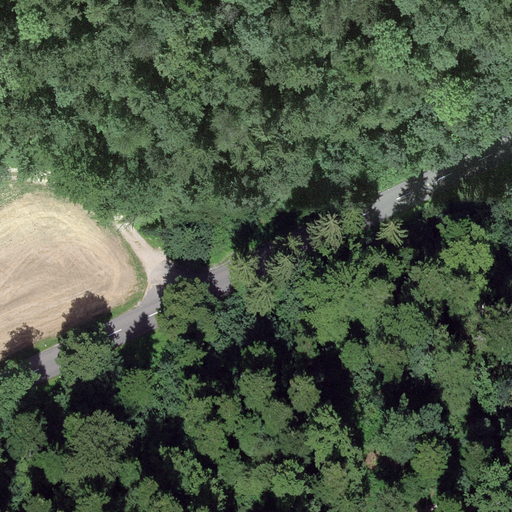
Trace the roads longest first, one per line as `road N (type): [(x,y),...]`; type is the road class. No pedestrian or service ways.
road 1 (tertiary): [(511,149),(0,390)]
road 2 (track): [(0,169),(53,173),(120,209),(170,307)]
